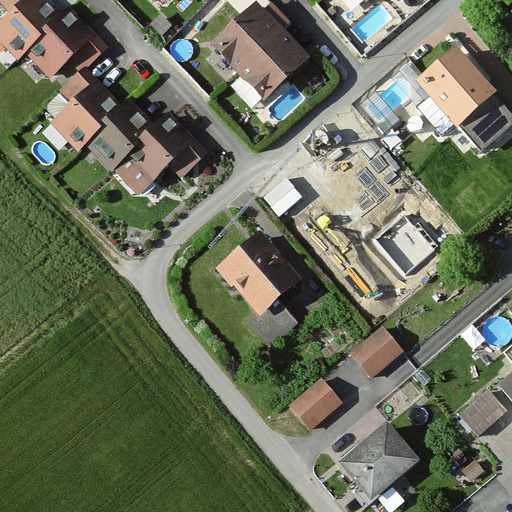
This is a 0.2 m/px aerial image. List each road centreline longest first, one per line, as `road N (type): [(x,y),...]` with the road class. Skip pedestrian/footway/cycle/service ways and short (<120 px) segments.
road 1 (residential): [(461,0),(247,171),(160,252),(147,282)]
road 2 (residential): [(147,282),(154,310),(321,511)]
road 3 (track): [(123,269),(0,135)]
